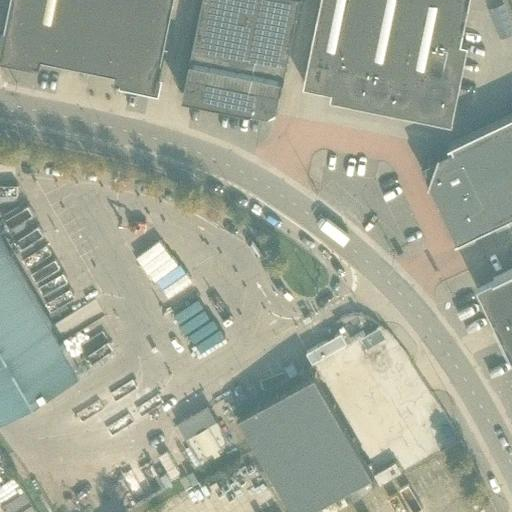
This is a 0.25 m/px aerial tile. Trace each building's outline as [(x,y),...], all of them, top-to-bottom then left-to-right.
[(41,57),(77,64),(90,0),(9,0),(4,27),(3,26),(0,37),(0,57),(39,65),(41,57)] [(90,0),(77,64),(115,72),(114,80),(157,88),(163,60),(161,59),(172,0),(90,0)] [(201,0),(182,95),(276,114),(299,0),(201,0)] [(320,0),(303,84),(331,90),(330,97),(346,100),(365,104),(368,104),(386,109),(389,109),(407,113),(410,113),(429,117),(431,117),(450,122),(452,122),(468,42),(461,41),(469,0),(320,0)] [(422,163),(426,172),(429,179),(428,182),(429,183),(430,181),(440,201),(438,202),(439,203),(439,202),(457,238),(455,239),(456,241),(473,233),(474,234),(476,233),(475,232),(511,214),(511,114),(448,145),(448,146),(451,145),(452,148),(439,155),(440,153),(439,152),(437,156),(422,163)] [(0,418),(79,372),(58,336),(0,236),(0,418)] [(511,268),(477,286),(511,359),(511,268)] [(376,330),(364,337),(369,345),(380,338),(376,330)] [(341,332),(306,352),(312,362),(347,343),(341,332)] [(116,413),(89,376),(71,389),(72,391),(83,383),(93,397),(83,405),(98,426),(116,413)] [(243,419),(259,446),(298,511),(368,471),(313,377),(243,419)] [(217,420),(185,439),(198,460),(211,452),(214,457),(220,453),(217,448),(229,441),(217,420)] [(409,487),(356,511),(469,511),(440,451),(401,470),(409,487)]
